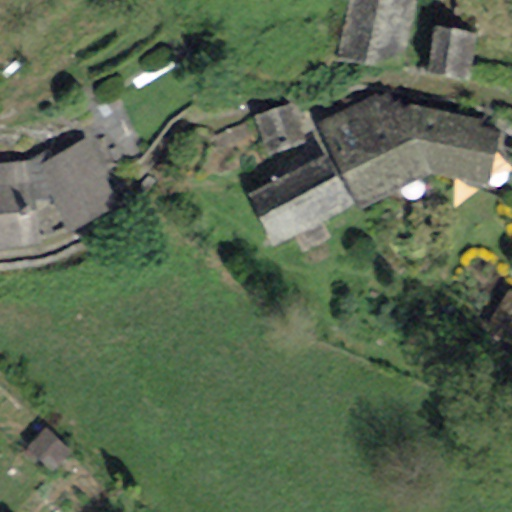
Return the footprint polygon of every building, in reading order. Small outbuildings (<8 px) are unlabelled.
[(412,0),(344,0),(336,55),(403,64),(412,0)] [(484,24),(427,19),(423,87),(479,91),(484,24)] [(325,155),(245,202),(273,268),(415,194),(495,214),(511,149),(511,128),(391,97),(319,134),(325,155)] [(91,144),(46,157),(69,233),(113,219),(91,144)] [(22,164),(0,166),(0,231),(30,228),(22,164)]
